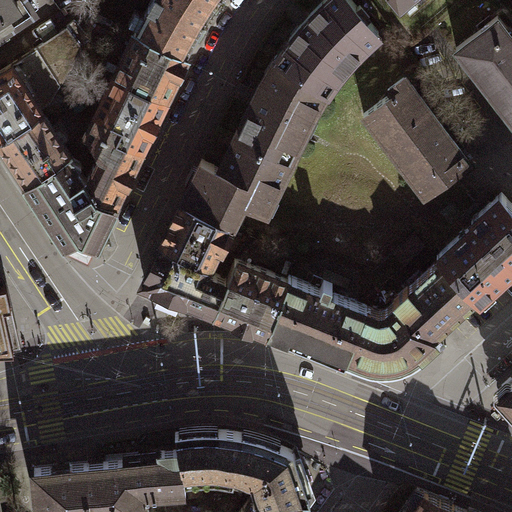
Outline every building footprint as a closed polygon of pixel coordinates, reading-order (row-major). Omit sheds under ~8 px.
[(0,0),(0,30),(35,7),(30,0),(0,0)] [(152,0),(148,8),(137,30),(186,54),(196,36),(208,15),(218,0),(152,0)] [(295,31),(277,56),(327,89),(339,73),(351,58),(365,44),(379,31),(367,17),(370,14),(360,3),(357,5),(352,0),(324,0),(321,3),(295,31)] [(511,33),(498,15),(456,47),(511,119),(511,33)] [(81,46),(68,27),(0,71),(0,135),(41,108),(51,101),(81,46)] [(137,30),(116,73),(166,97),(186,54),(137,30)] [(308,125),(327,89),(277,56),(255,95),(236,136),(290,162),(308,125)] [(116,73),(97,111),(123,123),(117,136),(141,148),(166,97),(116,73)] [(408,80),(364,113),(425,194),(469,162),(408,80)] [(70,151),(41,108),(0,135),(0,138),(27,179),(70,151)] [(87,179),(97,195),(114,203),(141,148),(117,136),(123,123),(97,111),(91,125),(93,126),(89,135),(100,151),(87,178),(87,179)] [(203,158),(183,199),(231,223),(242,200),(266,211),(290,162),(236,136),(221,167),(203,158)] [(27,179),(71,247),(89,255),(114,203),(97,195),(87,179),(87,178),(70,151),(27,179)] [(440,258),(441,257),(478,297),(479,298),(511,267),(511,202),(502,192),(472,220),(473,221),(437,255),(440,258)] [(183,199),(162,241),(209,264),(217,247),(219,248),(231,223),(183,199)] [(146,282),(216,309),(228,278),(227,277),(206,269),(209,264),(162,241),(144,277),(146,282)] [(216,309),(268,330),(289,278),(235,257),(227,277),(228,278),(216,309)] [(417,362),(428,353),(441,341),(436,336),(478,297),(441,257),(440,258),(409,287),(408,285),(394,298),(395,299),(389,305),(385,308),(383,309),(380,309),(378,309),(368,305),(346,361),(368,370),(376,371),(385,371),(395,370),(408,367),(417,362)] [(268,330),(346,361),(368,305),(330,290),(333,282),(314,274),(311,282),(290,274),(289,278),(268,330)] [(7,283),(0,284),(0,350),(14,350),(5,307),(12,305),(7,283)] [(511,380),(501,391),(501,396),(511,407),(511,408),(509,412),(511,414),(511,380)] [(186,427),(177,429),(186,478),(196,477),(202,476),(211,476),(222,477),(231,478),(239,480),(247,482),(293,447),(278,440),(263,434),(249,431),(233,427),(217,426),(203,426),(186,427)] [(145,511),(143,489),(187,484),(186,478),(177,429),(148,434),(150,455),(34,466),(38,511),(145,511)] [(300,511),(311,497),(293,447),(247,482),(251,494),(238,511),(300,511)] [(466,511),(469,506),(418,486),(398,511),(466,511)]
